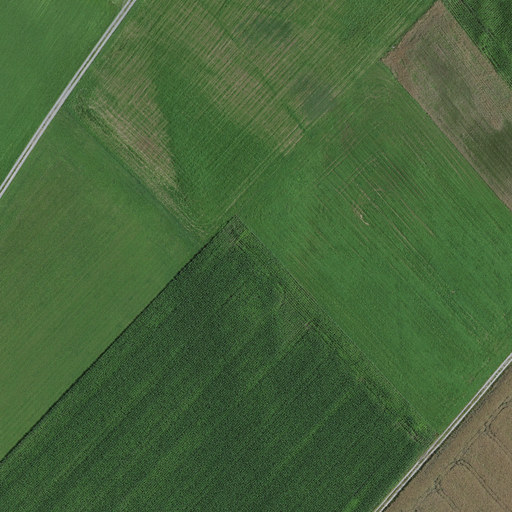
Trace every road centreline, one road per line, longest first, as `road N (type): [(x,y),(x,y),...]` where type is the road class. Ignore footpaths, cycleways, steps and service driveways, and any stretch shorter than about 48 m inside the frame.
road 1 (track): [(133,0),(0,192)]
road 2 (track): [(511,359),(379,511)]
